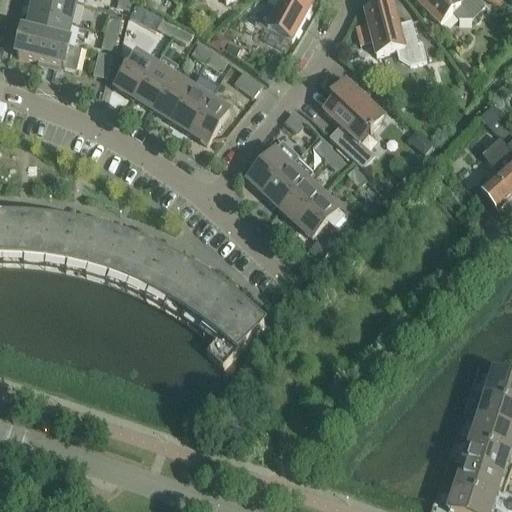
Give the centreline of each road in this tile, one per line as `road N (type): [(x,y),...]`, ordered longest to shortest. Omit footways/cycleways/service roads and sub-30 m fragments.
road 1 (residential): [(211,204),(333,50),(349,0)]
road 2 (residential): [(211,204),(97,135),(0,95)]
road 3 (tertiary): [(211,511),(0,437)]
